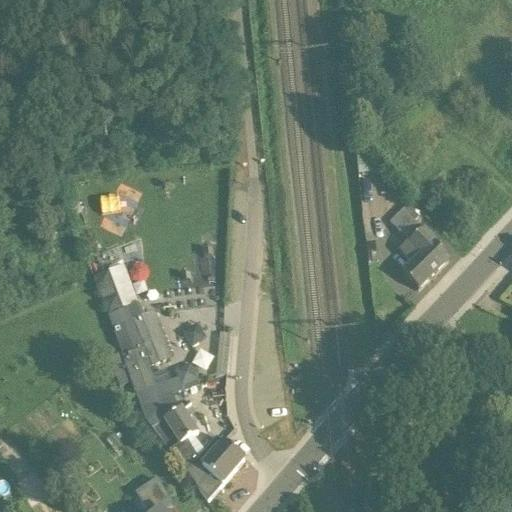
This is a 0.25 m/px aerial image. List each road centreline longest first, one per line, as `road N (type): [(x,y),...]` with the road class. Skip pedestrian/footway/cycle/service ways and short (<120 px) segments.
road 1 (unclassified): [(282,485),(242,417),(254,178),(234,0)]
road 2 (tertiary): [(282,485),(430,319)]
road 3 (unclassified): [(453,511),(463,372),(430,319)]
